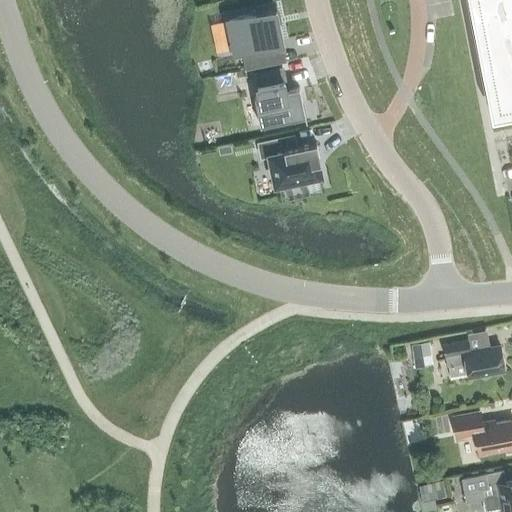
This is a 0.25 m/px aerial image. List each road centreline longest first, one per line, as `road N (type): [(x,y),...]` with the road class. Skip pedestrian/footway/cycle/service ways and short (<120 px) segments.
road 1 (tertiary): [(1,0),(55,129),(92,177),(164,241),(214,269),(313,296),(446,298)]
road 2 (residential): [(446,298),(436,229),(347,97),(315,0)]
